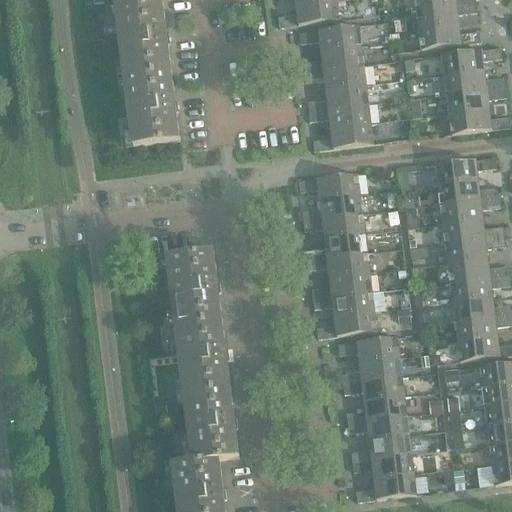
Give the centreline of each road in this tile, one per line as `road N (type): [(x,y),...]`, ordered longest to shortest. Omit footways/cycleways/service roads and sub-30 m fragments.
road 1 (residential): [(273,511),(236,210)]
road 2 (residential): [(0,240),(236,210)]
road 3 (residential): [(222,144),(205,0)]
